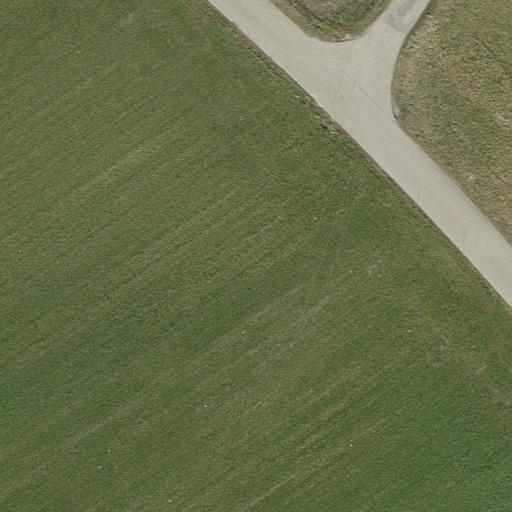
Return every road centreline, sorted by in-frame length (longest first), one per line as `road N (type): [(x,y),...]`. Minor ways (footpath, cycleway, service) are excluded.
road 1 (residential): [(511,274),(349,93)]
road 2 (residential): [(349,93),(241,0)]
